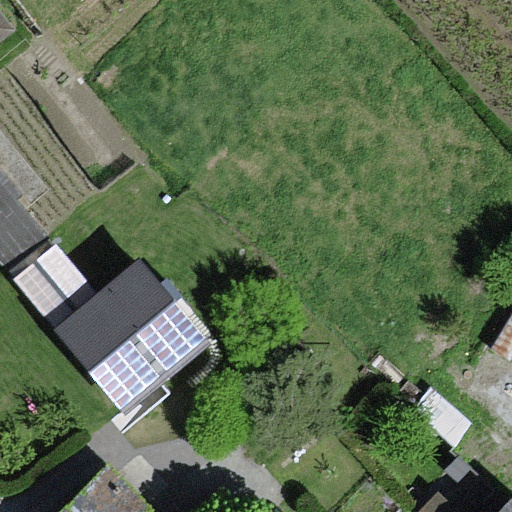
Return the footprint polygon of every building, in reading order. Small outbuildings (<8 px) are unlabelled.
[(0,239),(8,251),(46,222),(0,160),(0,239)] [(133,255),(45,330),(120,428),(205,349),(133,255)] [(135,511),(96,469),(51,511),(135,511)] [(414,511),(415,511),(470,511),(443,484),(414,511)] [(511,511),(511,503),(502,511),(511,511)]
